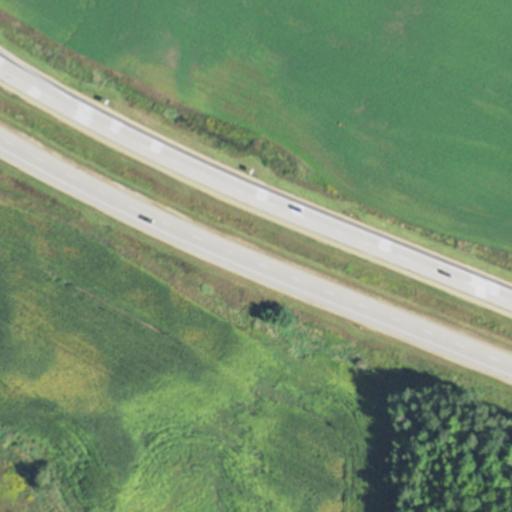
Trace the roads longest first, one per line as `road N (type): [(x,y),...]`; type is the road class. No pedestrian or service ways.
road 1 (motorway): [(511,301),(252,197),(0,66)]
road 2 (motorway): [(0,136),(238,254),(511,365)]
